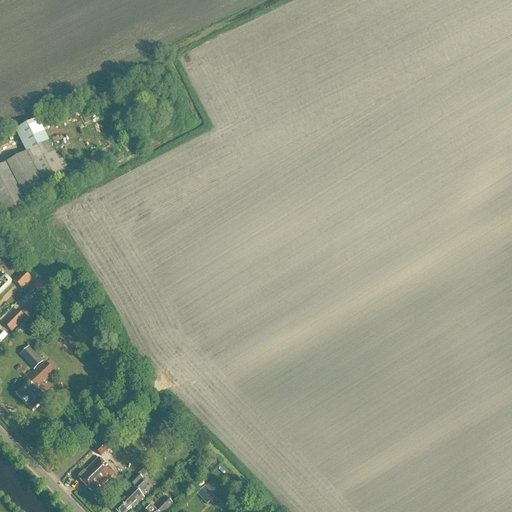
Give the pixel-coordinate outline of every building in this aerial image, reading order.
[(48,143),(0,168),(0,206),(8,222),(30,210),(26,202),(68,180),(48,143)] [(23,273),(13,282),(23,292),(32,282),(31,280),(23,273)] [(41,280),(34,288),(45,299),(52,291),(41,280)] [(21,313),(26,318),(34,311),(29,306),(21,313)] [(17,311),(3,325),(12,334),(26,319),(17,311)] [(30,347),(21,355),(35,370),(44,361),(30,347)] [(54,374),(45,366),(34,377),(30,374),(24,380),(28,384),(16,396),(33,413),(46,401),(36,391),(46,380),(47,381),(54,374)] [(114,445),(115,445),(109,438),(95,451),(95,452),(101,458),(114,445)] [(115,475),(100,459),(86,473),(85,472),(78,479),(79,479),(79,481),(92,494),(98,488),(100,489),(115,475)] [(143,481),(138,476),(130,484),(135,489),(129,495),(129,494),(123,500),(124,501),(114,511),(115,511),(128,511),(132,509),(134,510),(144,500),(139,495),(147,487),(142,483),(143,481)] [(198,495),(207,506),(216,498),(206,488),(198,495)] [(167,500),(156,511),(154,511),(146,511),(145,511),(165,511),(172,505),(167,500)]
